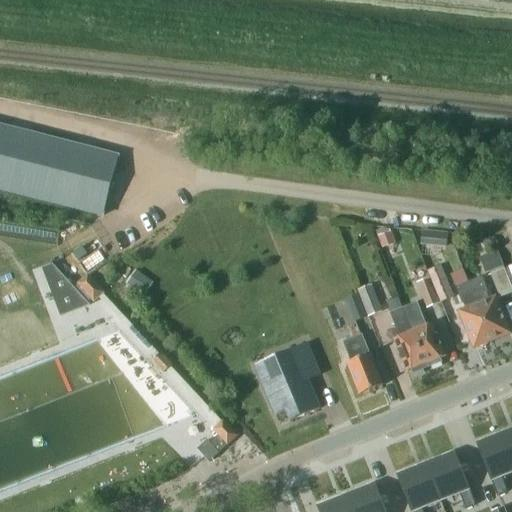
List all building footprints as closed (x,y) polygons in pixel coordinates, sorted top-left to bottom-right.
[(119,157),(0,126),(0,189),(103,216),(119,157)] [(382,249),(395,244),(391,230),(384,228),(376,231),(382,249)] [(439,233),(437,247),(447,248),(449,234),(439,233)] [(486,273),(504,266),(498,252),(480,259),(486,273)] [(430,278),(440,304),(454,298),(442,266),(428,272),(430,278)] [(511,293),(511,286),(505,269),(492,274),(501,298),(511,293)] [(126,285),(144,297),(153,283),(136,271),(126,285)] [(163,372),(166,370),(218,426),(214,429),(219,435),(210,443),(207,440),(197,449),(209,461),(236,435),(223,421),(222,422),(170,366),(170,365),(160,354),(159,354),(102,293),(103,292),(87,275),(78,284),(93,301),(98,297),(155,358),(152,360),(163,372)] [(427,309),(440,304),(430,278),(417,284),(427,309)] [(471,282),(493,339),(496,338),(498,339),(506,336),(508,334),(510,333),(496,298),(491,300),(488,292),(489,292),(483,278),(471,282)] [(490,341),(493,339),(471,282),(458,287),(464,302),(465,301),(468,310),(463,312),(477,346),(479,345),(481,346),(489,343),(490,341)] [(359,294),(368,317),(382,311),(372,285),(357,291),(359,294)] [(59,301),(63,312),(86,303),(78,294),(59,301)] [(355,322),(368,317),(359,294),(346,300),(355,322)] [(399,299),(388,303),(393,315),(402,339),(397,341),(408,371),(413,370),(414,373),(428,368),(406,310),(404,311),(399,299)] [(306,304),(289,311),(301,343),(319,336),(306,304)] [(419,305),(406,310),(428,368),(442,362),(441,358),(446,356),(434,326),(428,328),(419,305)] [(351,340),(361,336),(358,329),(348,333),(351,340)] [(361,336),(351,340),(344,342),(352,362),(348,364),(360,395),(384,386),(372,354),(370,355),(363,335),(361,336)] [(279,367),(260,375),(276,414),(285,410),(290,422),(320,409),(315,396),(312,397),(306,382),(320,376),(307,344),(275,357),(279,367)] [(511,448),(506,433),(477,444),(498,496),(508,492),(502,478),(511,474),(511,448)] [(455,453),(426,464),(441,503),(460,495),(466,509),(476,505),(455,453)] [(426,464),(397,476),(411,511),(423,511),(423,510),(441,503),(426,464)] [(386,511),(375,484),(346,496),(352,511),(386,511)] [(352,511),(346,496),(317,507),(319,511),(352,511)]
